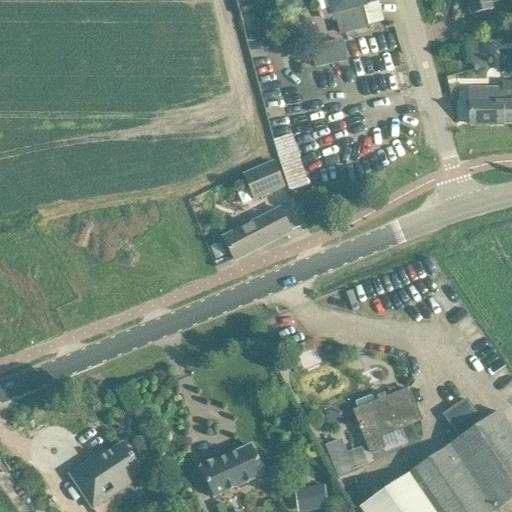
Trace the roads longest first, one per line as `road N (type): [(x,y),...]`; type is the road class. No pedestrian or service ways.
road 1 (tertiary): [(0,384),(465,207)]
road 2 (unclassified): [(465,207),(404,0)]
